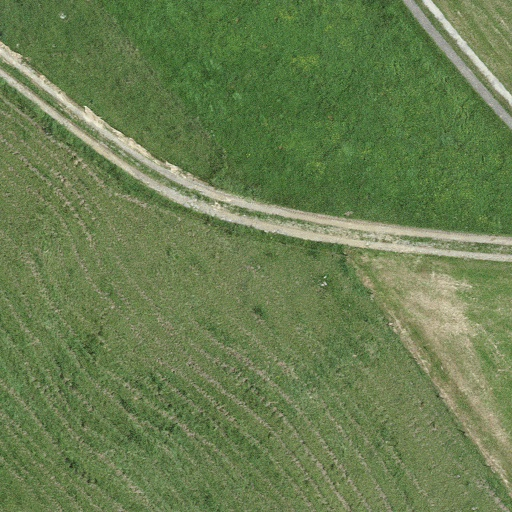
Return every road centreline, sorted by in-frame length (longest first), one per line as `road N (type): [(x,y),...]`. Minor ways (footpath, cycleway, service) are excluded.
road 1 (track): [(0,61),(52,105),(192,196),(260,218),(511,250)]
road 2 (track): [(417,0),(511,113)]
